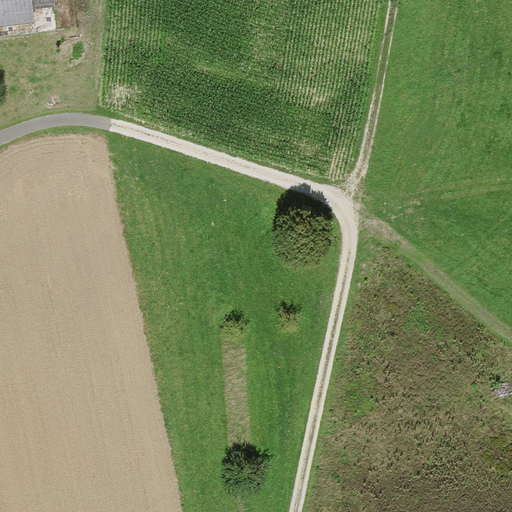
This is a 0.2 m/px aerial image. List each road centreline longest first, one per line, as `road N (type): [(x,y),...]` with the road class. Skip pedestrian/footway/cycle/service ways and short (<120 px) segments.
road 1 (track): [(0,136),(67,116),(108,117),(361,205)]
road 2 (track): [(361,205),(296,511)]
road 3 (track): [(394,0),(361,205)]
